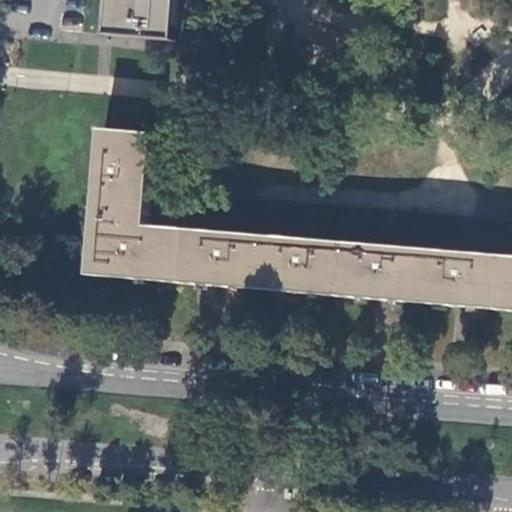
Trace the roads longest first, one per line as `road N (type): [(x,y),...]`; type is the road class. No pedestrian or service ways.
road 1 (tertiary): [(511,416),(233,393),(10,447)]
road 2 (tertiary): [(10,447),(50,459),(258,475)]
road 3 (tertiary): [(258,475),(495,492)]
